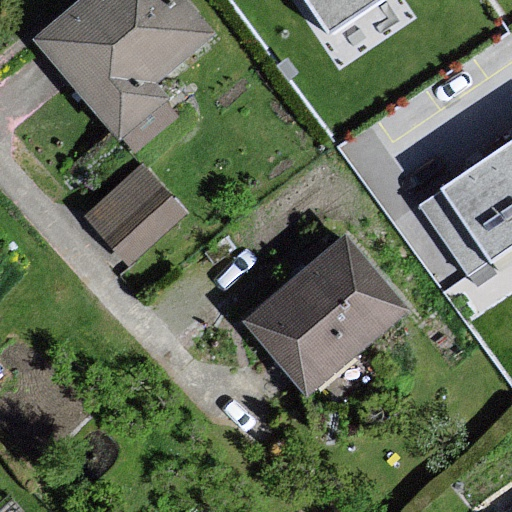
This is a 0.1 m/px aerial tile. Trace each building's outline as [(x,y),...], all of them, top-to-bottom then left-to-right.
[(185,0),(74,0),(34,33),(110,126),(218,39),(185,0)] [(380,0),(307,0),(332,34),(380,0)] [(511,138),(416,202),(462,272),(511,239),(511,138)] [(395,203),(418,190),(398,155),(375,168),(395,203)] [(179,214),(135,162),(79,208),(123,260),(179,214)] [(332,242),(237,325),(292,402),(397,319),(332,242)]
